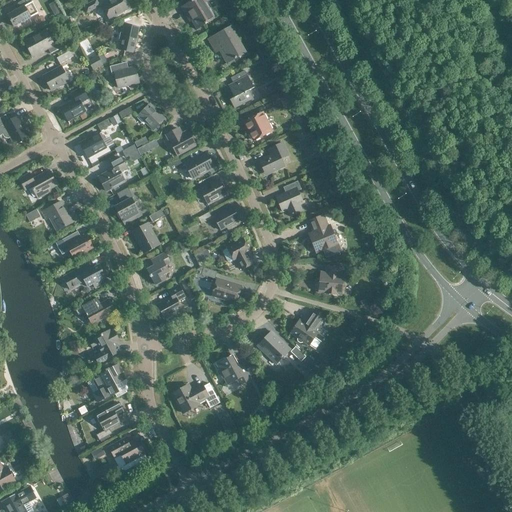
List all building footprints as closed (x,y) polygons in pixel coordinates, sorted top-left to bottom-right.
[(30,0),(23,0),(14,5),(17,10),(8,15),(14,27),(38,13),(30,0)] [(87,13),(99,6),(96,0),(84,7),(87,13)] [(109,20),(129,9),(124,0),(114,0),(111,2),(109,0),(101,5),(109,20)] [(196,30),(217,17),(211,8),(208,10),(205,3),(207,2),(206,0),(193,0),(181,7),(185,15),(189,13),(192,19),(190,20),(191,21),(196,29),(196,30)] [(240,1),(233,6),(236,11),(243,6),(240,1)] [(54,9),(53,12),(55,15),(61,12),(58,6),(54,9)] [(42,16),(34,20),(36,25),(44,20),(42,16)] [(133,53),(136,44),(139,28),(125,24),(123,33),(120,33),(118,41),(121,41),(119,50),(133,53)] [(245,53),(230,27),(208,39),(214,49),(217,47),(227,64),(245,53)] [(53,44),(46,31),(25,42),(32,56),(47,48),(50,54),(63,47),(59,41),(53,44)] [(56,58),(60,64),(73,57),(70,51),(56,58)] [(270,53),(262,58),(267,66),(275,61),(270,53)] [(97,57),(88,61),(93,70),(102,65),(97,57)] [(126,63),(110,67),(112,74),(114,74),(118,88),(138,83),(135,68),(127,70),(126,63)] [(51,91),(69,81),(61,67),(43,76),(51,91)] [(254,88),(244,71),(239,73),(242,79),(228,86),(234,98),(229,100),(234,108),(253,98),(248,91),(254,88)] [(60,108),(67,121),(85,111),(80,103),(88,99),(82,88),(71,94),(75,100),(60,108)] [(295,100),(292,93),(280,99),(284,106),(295,100)] [(153,130),(165,119),(150,104),(148,105),(149,106),(145,110),(144,109),(138,116),(153,130)] [(133,113),(130,107),(118,113),(122,119),(133,113)] [(273,131),(264,112),(246,121),(252,133),(250,133),(253,139),(255,139),(255,140),(273,131)] [(116,115),(110,118),(113,124),(120,121),(116,115)] [(3,117),(0,118),(0,135),(2,135),(4,138),(7,139),(11,137),(15,145),(28,137),(17,117),(6,123),(3,117)] [(111,125),(107,119),(97,125),(100,131),(111,125)] [(169,141),(171,144),(170,145),(170,147),(171,149),(173,150),(174,150),(177,155),(195,145),(188,131),(182,135),(178,128),(166,135),(169,141)] [(88,158),(106,148),(98,133),(80,144),(88,158)] [(157,139),(147,144),(149,148),(159,142),(157,139)] [(281,144),(267,150),(270,156),(259,161),(266,175),(284,167),(280,159),(287,156),(281,144)] [(134,145),(122,152),(125,158),(137,152),(134,145)] [(192,179),(213,167),(206,153),(184,164),(192,179)] [(127,169),(121,157),(110,163),(114,170),(99,178),(106,191),(124,181),(120,173),(127,169)] [(183,166),(180,160),(168,166),(172,173),(183,166)] [(337,164),(330,166),(333,174),(340,171),(337,164)] [(33,180),(30,173),(19,179),(25,190),(31,187),(37,199),(49,192),(48,190),(57,185),(49,171),(33,180)] [(210,184),(212,188),(208,191),(205,186),(193,192),(198,201),(204,198),(208,205),(226,195),(218,180),(210,184)] [(298,181),(287,186),(289,192),(277,197),(284,211),(287,210),(290,216),(300,212),(297,205),(302,203),(297,191),(301,189),(298,181)] [(122,204),(115,208),(121,219),(124,224),(140,215),(137,210),(131,199),(133,198),(130,192),(128,188),(117,194),(119,198),(122,204)] [(67,214),(61,202),(42,212),(46,220),(50,217),(58,231),(76,221),(71,212),(67,214)] [(239,220),(232,207),(213,217),(220,230),(239,220)] [(40,217),(36,210),(26,215),(30,223),(40,217)] [(164,216),(161,210),(149,217),(152,223),(164,216)] [(211,218),(208,212),(198,218),(201,224),(211,218)] [(323,216),(309,221),(313,232),(309,234),(316,253),(323,250),(326,258),(329,257),(330,258),(339,255),(338,253),(340,252),(337,244),(329,226),(327,227),(323,216)] [(159,245),(147,224),(133,232),(144,253),(159,245)] [(185,226),(181,228),(185,235),(189,233),(185,226)] [(77,232),(55,243),(62,255),(69,251),(73,258),(91,248),(85,236),(81,238),(77,232)] [(184,239),(177,242),(180,248),(187,244),(184,239)] [(250,252),(243,239),(227,248),(227,249),(224,251),(223,253),(227,261),(229,262),(233,260),(234,261),(236,260),(242,270),(253,264),(247,254),(250,252)] [(170,263),(165,253),(154,259),(157,264),(147,270),(155,285),(165,279),(163,275),(168,272),(165,266),(170,263)] [(379,259),(373,264),(379,270),(385,265),(379,259)] [(88,264),(86,265),(63,278),(70,290),(85,282),(89,290),(95,287),(95,288),(107,281),(99,266),(91,270),(88,264)] [(341,275),(341,268),(326,266),(325,273),(321,273),(318,293),(341,295),(343,275),(341,275)] [(217,272),(203,268),(201,275),(215,279),(217,272)] [(241,286),(217,279),(212,296),(236,303),(241,286)] [(185,297),(179,285),(168,291),(171,298),(157,306),(164,319),(182,309),(177,301),(185,297)] [(99,304),(96,299),(75,310),(79,316),(85,312),(92,325),(100,321),(101,323),(108,319),(107,317),(115,313),(108,300),(99,304)] [(324,318),(313,310),(306,321),(305,324),(299,320),(290,333),(298,338),(297,339),(297,342),(300,343),(302,343),(303,342),(308,346),(320,328),(318,327),(324,318)] [(374,325),(363,329),(365,337),(377,333),(374,325)] [(100,354),(95,357),(98,364),(121,351),(117,344),(120,342),(113,330),(110,331),(109,330),(89,341),(93,349),(97,347),(100,354)] [(290,350),(271,332),(257,346),(276,364),(290,350)] [(306,357),(295,347),(291,352),(301,362),(306,357)] [(237,369),(231,357),(217,365),(227,384),(237,379),(240,385),(251,379),(243,365),(237,369)] [(308,359),(302,365),(315,377),(321,372),(308,359)] [(107,372),(94,380),(99,390),(93,394),(98,403),(118,392),(114,385),(122,380),(119,375),(122,373),(117,365),(106,371),(107,372)] [(220,403),(209,383),(203,387),(201,384),(190,390),(188,385),(172,394),(183,413),(199,405),(198,403),(205,399),(210,408),(220,403)] [(124,413),(119,403),(111,407),(111,408),(96,416),(104,431),(96,435),(99,441),(112,434),(109,428),(120,422),(117,417),(124,413)] [(258,409),(254,414),(260,418),(263,414),(258,409)] [(4,439),(8,446),(16,442),(12,435),(4,439)] [(144,453),(137,440),(129,444),(125,438),(109,447),(115,458),(121,455),(126,463),(144,453)] [(101,446),(91,452),(95,459),(105,454),(101,446)] [(0,491),(16,483),(7,467),(3,469),(0,464),(0,491)] [(30,486),(22,490),(12,496),(12,497),(2,502),(7,511),(33,511),(33,510),(32,509),(28,501),(36,496),(30,486)]
